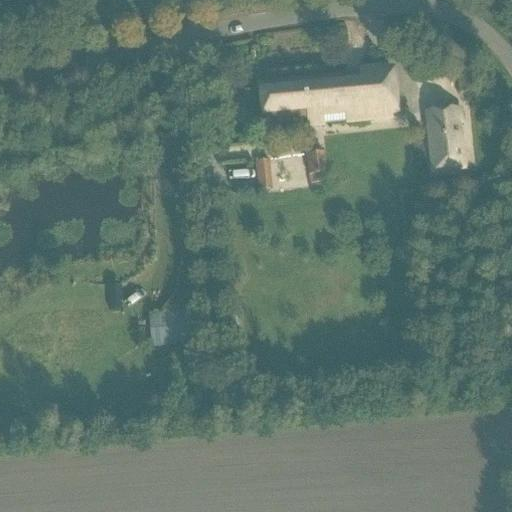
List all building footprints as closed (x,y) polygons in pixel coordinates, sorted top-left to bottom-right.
[(261,86),(264,106),(265,122),(308,118),(309,126),(390,117),(386,73),(261,86)] [(472,77),(457,78),(459,93),(474,91),(472,77)] [(463,125),(461,110),(436,112),(438,137),(430,138),(434,168),(465,165),(461,125),(463,125)] [(295,177),(297,188),(325,183),(323,174),(328,173),(325,153),(306,156),(310,175),(295,177)] [(258,187),(271,186),(268,160),(255,162),(258,187)] [(157,346),(195,344),(194,314),(147,317),(148,328),(156,328),(157,346)]
